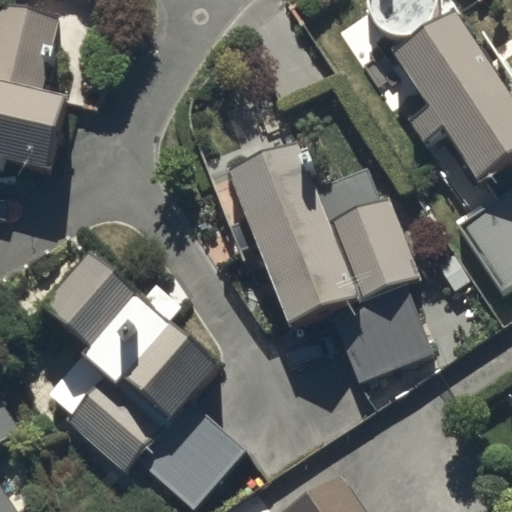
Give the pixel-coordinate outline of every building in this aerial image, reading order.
[(464,244),(507,310),(511,306),(511,113),(463,40),(446,51),(439,41),(442,32),(443,22),(444,12),(440,4),(435,0),(382,0),(379,2),(375,16),(374,28),(381,42),(387,49),(395,53),(406,56),(416,56),(423,66),(401,81),(435,132),(418,143),(432,165),(451,153),(497,222),(464,244)] [(0,195),(14,199),(16,188),(58,198),(76,123),(46,116),(66,31),(5,17),(0,38),(0,195)] [(363,398),(437,369),(411,301),(427,295),(394,212),(385,216),(372,183),(319,204),(307,172),(237,199),(251,236),(235,242),(245,268),(262,261),(298,353),(339,337),(363,398)] [(146,479),(183,511),(210,511),(252,466),(203,422),(228,394),(101,281),(52,336),(87,367),(52,406),(78,430),(73,436),(135,491),(146,479)] [(0,511),(13,511),(0,491),(0,464),(27,447),(0,406),(0,511)] [(367,511),(338,468),(272,511),(367,511)]
